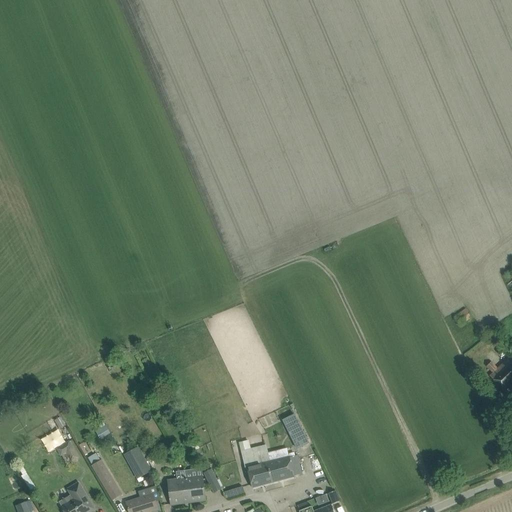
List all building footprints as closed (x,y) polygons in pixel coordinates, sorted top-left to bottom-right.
[(462,326),(472,318),(465,309),(455,318),(462,326)] [(496,347),(504,339),(494,331),(487,339),(496,347)] [(504,392),(511,384),(511,355),(498,368),(492,361),(487,366),(493,373),(490,376),(497,384),(504,392)] [(300,421),(289,425),(297,447),(308,442),(300,421)] [(78,457),(68,441),(56,448),(61,456),(66,453),(71,462),(78,457)] [(266,445),(241,451),(251,489),(253,488),(276,482),(271,463),(268,453),(266,445)] [(139,447),(125,454),(123,455),(137,479),(151,471),(139,447)] [(199,448),(194,451),(199,459),(204,456),(199,448)] [(120,491),(101,459),(100,459),(97,452),(88,457),(92,465),(91,465),(109,497),(120,491)] [(295,456),(271,463),(276,482),(294,477),(294,476),(302,474),(298,459),(298,455),(295,456)] [(214,493),(221,490),(210,469),(204,473),(214,493)] [(193,478),(193,474),(185,475),(186,479),(187,478),(189,493),(188,494),(189,499),(189,502),(206,500),(202,476),(193,478)] [(186,479),(185,475),(179,476),(179,479),(168,481),(171,505),(189,502),(189,499),(188,494),(189,493),(187,478),(186,479)] [(92,511),(95,511),(80,481),(68,489),(71,495),(59,502),(62,506),(61,507),(64,511),(63,511),(92,511)] [(227,499),(245,494),(243,486),(224,491),(224,493),(227,499)] [(129,511),(147,511),(158,509),(155,502),(160,500),(156,487),(138,492),(140,498),(126,502),(129,511)] [(339,502),(335,491),(328,494),(332,504),(339,502)] [(25,502),(16,506),(18,511),(21,511),(28,509),(25,502)]
